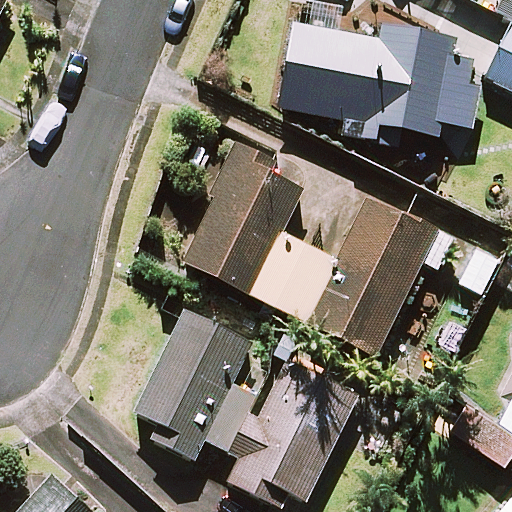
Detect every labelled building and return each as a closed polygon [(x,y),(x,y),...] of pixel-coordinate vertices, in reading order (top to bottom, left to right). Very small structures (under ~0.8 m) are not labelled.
[(511,0),(495,0),(487,17),(511,28),(511,0)] [(511,34),(502,30),(475,84),(511,101),(511,34)] [(438,45),(369,33),(367,46),(282,31),(267,114),(333,126),(330,141),(383,150),(386,135),(425,142),(428,127),(459,132),(471,69),(435,63),(438,45)] [(272,166),(236,149),(180,267),(375,361),(435,234),(276,158),(272,166)] [(254,350),(184,316),(133,418),(161,432),(154,446),(192,466),(203,445),(238,462),(226,487),(276,511),(284,511),(290,500),(303,506),(355,403),(292,371),(273,407),(235,388),(254,350)] [(511,376),(499,402),(511,408),(511,376)] [(511,457),(511,443),(466,411),(449,436),(502,472),(511,457)] [(83,511),(50,481),(21,511),(83,511)] [(511,511),(511,502),(502,511),(511,511)]
